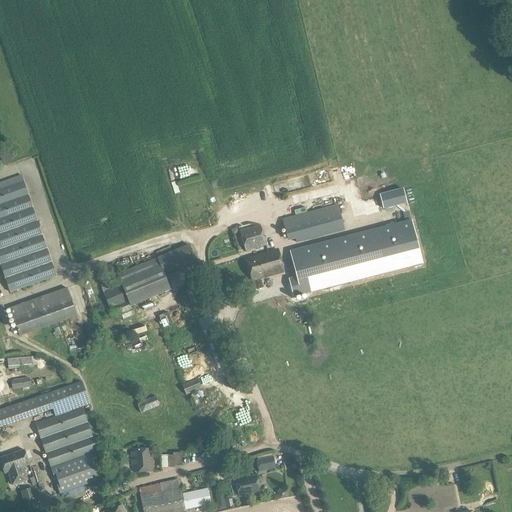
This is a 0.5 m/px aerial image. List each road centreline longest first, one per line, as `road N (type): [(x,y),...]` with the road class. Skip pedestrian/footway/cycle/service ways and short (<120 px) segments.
road 1 (unclassified): [(58,511),(256,446),(376,474),(459,463)]
road 2 (unknown): [(274,445),(265,381),(208,267),(204,243),(248,217),(273,217),(305,299)]
